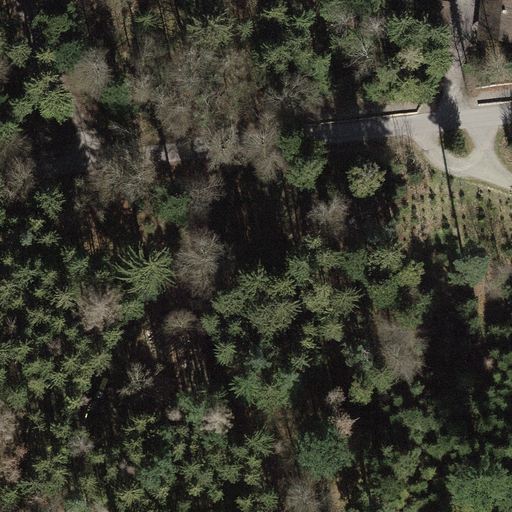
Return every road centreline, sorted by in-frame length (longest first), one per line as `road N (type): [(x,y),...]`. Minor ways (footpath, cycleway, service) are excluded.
road 1 (track): [(26,0),(92,162),(304,511)]
road 2 (track): [(0,173),(452,120)]
road 3 (track): [(462,0),(452,120)]
